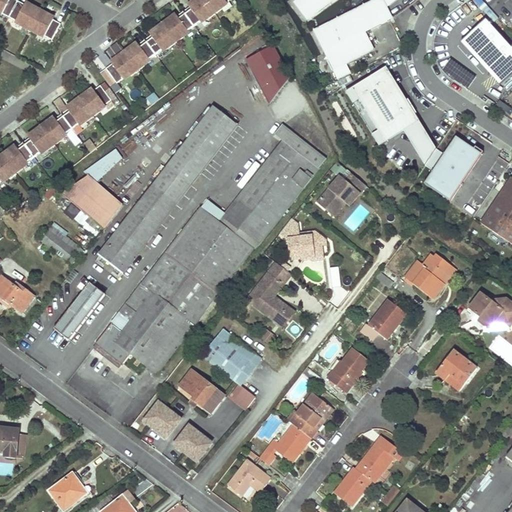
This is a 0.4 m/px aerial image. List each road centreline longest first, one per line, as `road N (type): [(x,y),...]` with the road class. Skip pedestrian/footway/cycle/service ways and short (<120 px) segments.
road 1 (residential): [(211,511),(0,352)]
road 2 (residential): [(441,0),(420,33),(425,74),(511,138)]
road 3 (residential): [(290,511),(399,372)]
road 4 (residential): [(115,24),(0,122)]
